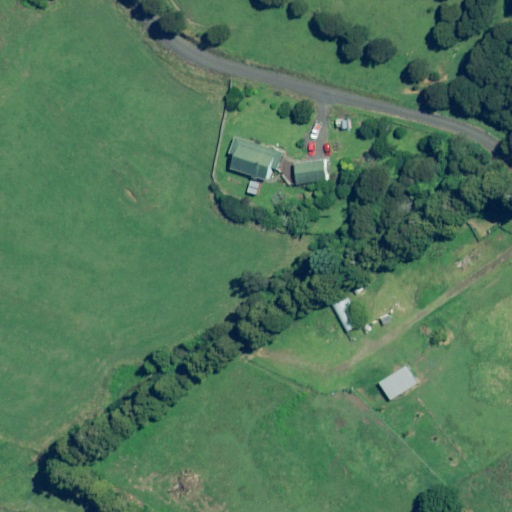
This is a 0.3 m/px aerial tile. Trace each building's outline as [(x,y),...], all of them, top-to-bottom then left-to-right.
[(286,152),(237,137),(232,154),(236,155),(232,169),(272,181),(276,167),(281,169),(286,152)] [(326,180),(323,159),(297,163),(300,184),(326,180)] [(263,183),(253,181),(250,193),(261,195),(263,183)] [(360,325),(347,296),(333,303),(346,331),(360,325)] [(416,383),(406,366),(379,383),(389,400),(416,383)]
